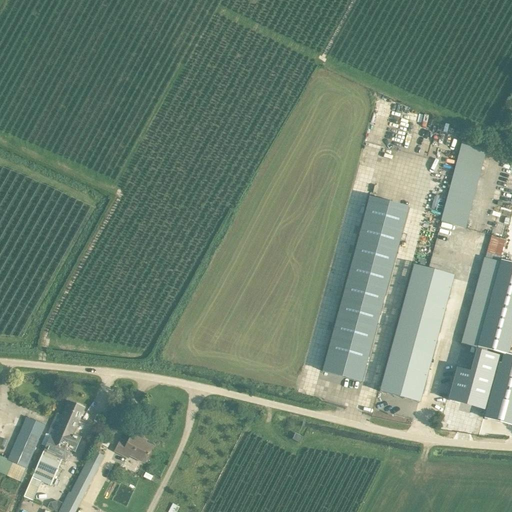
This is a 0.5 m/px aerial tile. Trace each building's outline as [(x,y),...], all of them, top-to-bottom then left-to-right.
[(465,228),(486,148),(462,142),(441,221),(465,228)] [(369,197),(356,244),(396,254),(409,208),(369,197)] [(504,240),(491,237),(485,259),(498,263),(500,257),(504,240)] [(356,244),(343,295),(382,306),(396,254),(356,244)] [(485,259),(484,259),(461,344),(471,347),(469,353),(474,354),(475,348),(498,263),(485,259)] [(511,265),(499,262),(496,273),(511,277),(511,265)] [(413,266),(408,287),(448,298),(453,276),(413,266)] [(511,277),(496,273),(493,284),(511,288),(511,277)] [(511,288),(493,284),(491,294),(511,299),(511,288)] [(408,287),(401,313),(440,324),(448,298),(408,287)] [(511,299),(491,294),(488,305),(511,311),(511,299)] [(343,295),(327,351),(367,361),(382,306),(343,295)] [(511,311),(488,305),(485,316),(511,322),(511,311)] [(401,313),(391,348),(431,358),(440,324),(401,313)] [(511,322),(485,316),(482,327),(511,335),(511,332),(511,322)] [(482,327),(479,337),(509,345),(511,335),(482,327)] [(479,337),(476,348),(501,355),(502,353),(506,355),(509,345),(479,337)] [(431,358),(391,348),(379,392),(419,403),(428,371),(431,358)] [(475,373),(467,402),(485,407),(498,356),(476,350),(470,371),(475,373)] [(327,351),(322,372),(361,382),(367,361),(327,351)] [(497,362),(494,375),(509,378),(511,365),(511,356),(506,355),(502,353),(501,355),(499,363),(497,362)] [(457,367),(449,397),(467,402),(475,373),(470,371),(457,367)] [(494,375),(491,385),(511,390),(511,379),(509,378),(494,375)] [(511,390),(491,385),(488,396),(503,399),(511,401),(511,390)] [(488,396),(483,417),(497,421),(503,399),(488,396)] [(511,401),(503,399),(497,421),(511,424),(511,401)] [(56,413),(48,433),(47,434),(60,440),(76,405),(68,401),(61,415),(56,413)] [(84,408),(76,405),(60,440),(76,447),(80,438),(73,434),(84,408)] [(26,468),(27,468),(45,426),(26,418),(7,460),(0,456),(0,473),(20,482),(26,468)] [(299,443),(302,437),(295,433),(292,439),(299,443)] [(76,447),(60,440),(47,434),(45,434),(41,445),(45,446),(32,477),(50,485),(61,459),(65,461),(70,450),(74,452),(76,447)] [(123,454),(144,464),(152,446),(142,441),(142,439),(132,434),(128,443),(121,439),(115,452),(122,456),(123,454)] [(101,437),(98,443),(108,448),(111,443),(101,437)] [(64,501),(58,511),(75,511),(99,465),(104,456),(92,450),(87,459),(70,493),(68,492),(64,501)] [(39,486),(29,482),(23,497),(33,501),(39,486)] [(176,511),(179,506),(173,503),(169,511),(176,511)]
